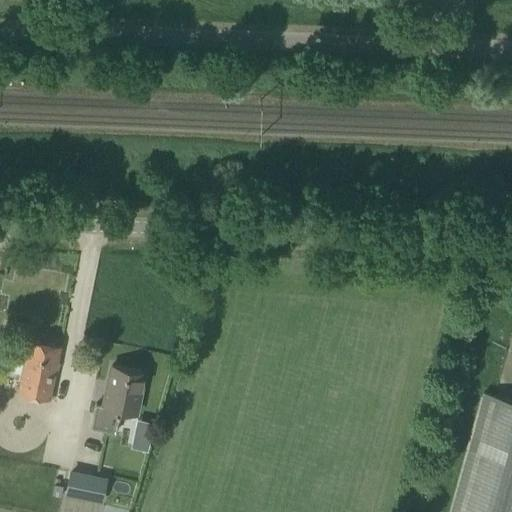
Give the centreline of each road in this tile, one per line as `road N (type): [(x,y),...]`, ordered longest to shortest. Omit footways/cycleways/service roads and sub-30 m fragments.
road 1 (unclassified): [(511,52),(0,31)]
road 2 (tertiary): [(511,244),(0,223)]
